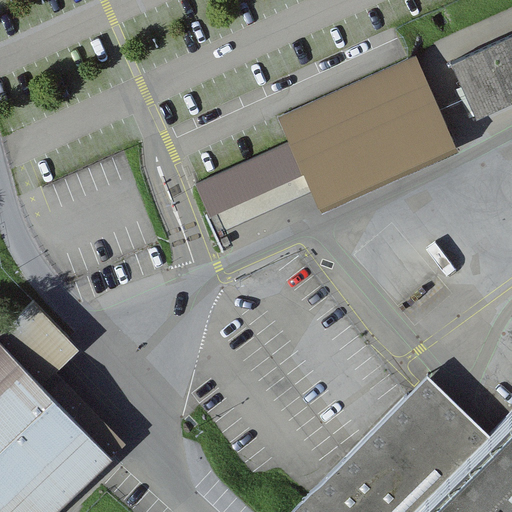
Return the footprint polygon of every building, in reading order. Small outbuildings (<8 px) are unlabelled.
[(511,100),(511,34),(452,62),(477,117),(511,100)] [(455,141),(416,56),(278,118),(289,142),(290,141),(304,171),(318,203),(455,141)] [(290,141),(289,142),(196,182),(209,213),(304,171),(290,141)] [(0,511),(52,511),(112,455),(0,338),(0,511)] [(408,400),(406,398),(295,511),(511,511),(511,413),(489,437),(428,378),(408,400)]
